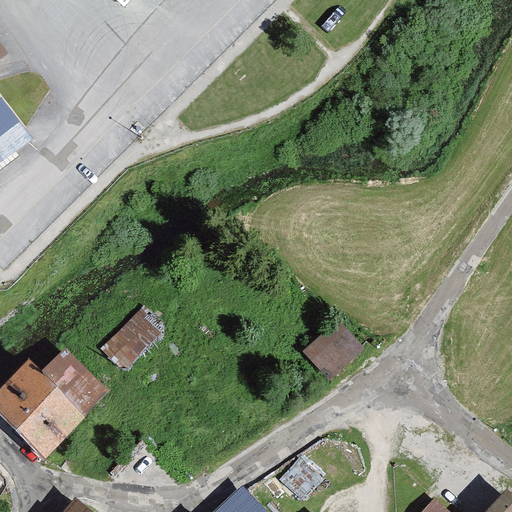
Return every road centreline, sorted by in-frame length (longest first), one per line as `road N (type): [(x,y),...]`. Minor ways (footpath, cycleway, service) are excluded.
road 1 (residential): [(36,495),(101,492),(144,502),(203,492),(390,368)]
road 2 (residential): [(390,368),(511,199)]
road 3 (residential): [(390,368),(511,460)]
road 4 (residential): [(0,222),(87,129)]
